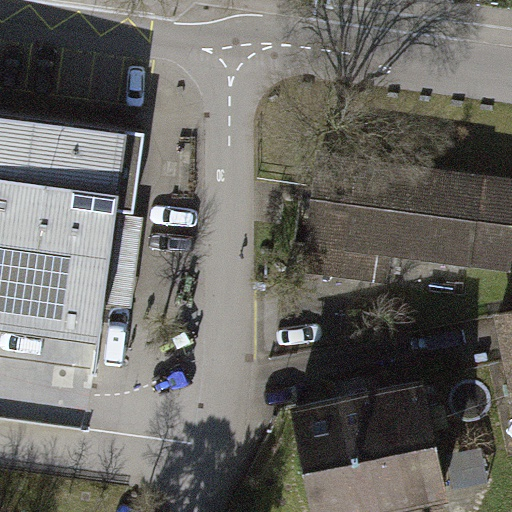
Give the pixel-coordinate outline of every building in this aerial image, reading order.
[(146,129),(0,109),(0,321),(100,335),(117,207),(136,209),(146,129)] [(511,171),(329,144),(310,272),(392,284),(398,246),(511,263),(511,171)] [(511,308),(498,312),(511,370),(511,308)] [(97,345),(6,345),(6,409),(96,410),(97,345)] [(457,481),(435,363),(304,388),(327,505),(457,481)]
